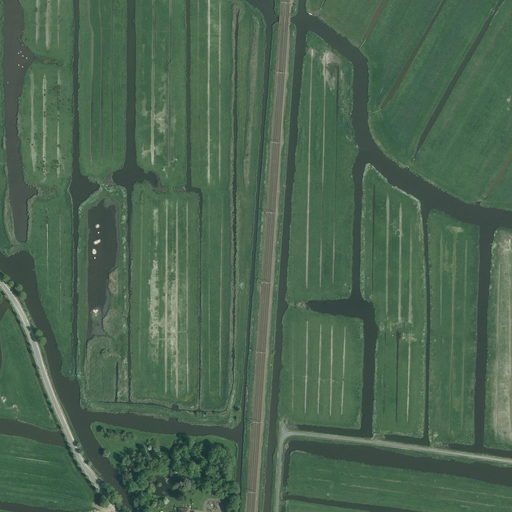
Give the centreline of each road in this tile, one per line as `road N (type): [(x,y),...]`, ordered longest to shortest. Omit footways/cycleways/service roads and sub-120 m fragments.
road 1 (unclassified): [(278,511),(284,434),(511,462)]
road 2 (tertiary): [(119,511),(87,471),(32,336),(0,282)]
